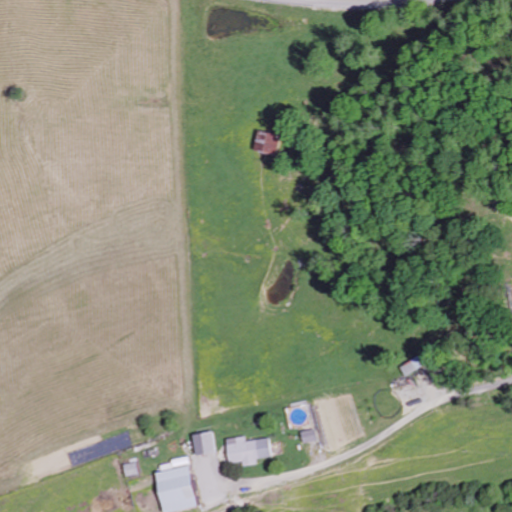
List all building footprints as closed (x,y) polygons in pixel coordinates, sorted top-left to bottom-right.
[(279,157),(284,138),(263,132),(258,151),(279,157)] [(403,368),(409,378),(428,366),(422,357),(403,368)] [(303,433),(305,445),(319,442),(316,430),(303,433)] [(229,440),(231,464),(245,463),(245,467),(261,466),(260,459),(274,458),(272,440),(248,442),(247,438),(229,440)] [(177,511),(199,508),(191,462),(157,467),(164,511),(177,511)]
